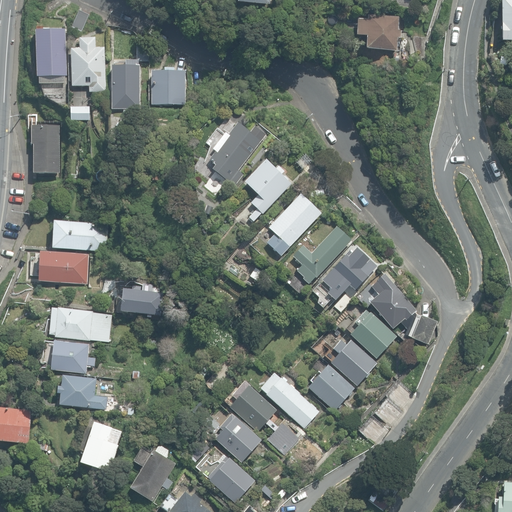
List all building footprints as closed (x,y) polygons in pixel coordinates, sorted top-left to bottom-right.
[(511,0),(501,0),(501,41),(511,40),(511,0)] [(73,23),(83,27),(89,15),(79,10),(73,23)] [(366,49),(396,51),(397,38),(401,38),(401,31),(398,31),(399,17),(368,15),(368,19),(358,19),(357,36),(367,36),(366,49)] [(36,27),(38,77),(66,76),(65,30),(44,31),(44,27),(36,27)] [(89,86),(89,92),(105,91),(104,47),(95,48),(95,38),(79,38),(80,48),(71,48),(72,86),(89,86)] [(137,38),(137,61),(149,61),(148,38),(137,38)] [(112,109),(139,109),(139,67),(139,61),(126,61),(126,67),(112,67),(112,109)] [(152,105),(185,105),(185,72),(175,72),(175,68),(166,69),(166,72),(152,72),(152,105)] [(71,107),(71,120),(90,120),(89,106),(71,107)] [(212,169),(234,186),(243,174),(238,170),(261,141),(237,123),(224,140),(222,138),(214,149),(216,151),(209,160),(215,165),(212,169)] [(60,174),(60,126),(32,126),(32,145),(34,145),(34,174),(60,174)] [(298,146),(286,156),(299,170),(311,159),(298,146)] [(249,218),(253,222),(261,213),(263,215),(291,184),(281,175),(284,172),(278,166),(275,170),(266,161),(245,183),(258,195),(250,203),(257,209),(249,218)] [(222,186),(210,176),(203,184),(215,194),(222,186)] [(267,242),(281,256),(321,214),(300,194),(269,228),(274,234),(267,242)] [(53,248),(107,251),(108,224),(54,221),(53,248)] [(303,279),(308,284),(315,277),(316,278),(351,241),(337,227),(312,253),(304,246),(293,257),(302,265),(297,271),(304,277),(303,279)] [(327,293),(336,300),(343,292),(349,285),(355,290),(372,270),(366,264),(370,259),(357,248),(352,253),(349,251),(323,281),(332,288),(327,293)] [(39,281),(87,283),(89,255),(40,252),(39,281)] [(250,277),(257,281),(262,272),(255,268),(250,277)] [(412,338),(428,344),(437,322),(421,316),(420,316),(417,315),(415,312),(416,311),(385,274),(376,281),(377,282),(372,287),(379,295),(370,302),(392,329),(401,322),(407,329),(405,335),(412,337),(412,338)] [(121,311),(161,315),(163,293),(152,292),(153,285),(142,283),(141,290),(123,289),(121,311)] [(55,337),(109,342),(112,315),(93,313),(93,312),(52,308),(50,334),(56,334),(55,337)] [(351,335),(376,359),(397,337),(370,312),(369,313),(366,310),(354,322),(359,326),(351,335)] [(331,363),(357,386),(377,363),(350,340),(346,345),(340,340),(333,349),(339,354),(331,363)] [(52,370),(87,373),(87,365),(94,366),(95,359),(88,358),(90,345),(55,341),(52,370)] [(229,354),(224,360),(229,364),(233,358),(229,354)] [(309,388),(334,411),(354,388),(328,365),(309,388)] [(266,395),(304,428),(319,412),(281,378),(280,379),(274,374),(261,389),(267,394),(266,395)] [(95,396),(96,379),(63,376),(62,386),(58,386),(57,393),(61,393),(60,405),(106,410),(108,397),(95,396)] [(230,407),(257,431),(277,410),(250,386),(251,386),(244,380),(232,395),(237,400),(230,407)] [(394,382),(383,399),(399,411),(411,395),(394,382)] [(399,411),(383,399),(371,414),(388,426),(399,411)] [(0,440),(28,443),(31,411),(0,407),(0,440)] [(215,439),(241,462),(261,440),(232,414),(220,428),(223,430),(215,439)] [(99,468),(110,472),(118,445),(108,441),(112,428),(94,422),(81,462),(92,466),(91,469),(98,471),(99,468)] [(373,430),(362,423),(356,431),(367,439),(373,430)] [(131,488),(152,501),(162,486),(168,489),(172,482),(166,478),(175,464),(167,458),(168,450),(162,446),(158,447),(156,451),(154,450),(131,488)] [(209,481),(235,503),(254,480),(228,458),(228,459),(226,457),(208,477),(210,479),(209,481)] [(376,488),(392,499),(397,491),(382,480),(376,488)] [(496,511),(511,511),(511,482),(502,482),(501,497),(497,496),(496,511)] [(211,511),(200,503),(202,499),(194,493),(191,496),(185,491),(177,502),(169,496),(160,507),(167,511),(211,511)] [(369,499),(383,510),(389,502),(374,491),(369,499)] [(239,509),(242,511),(248,505),(245,502),(239,509)]
